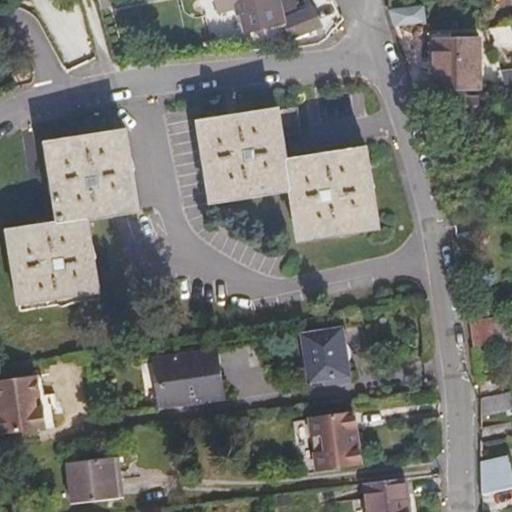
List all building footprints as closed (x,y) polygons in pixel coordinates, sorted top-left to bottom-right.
[(271,0),(213,0),(218,15),(237,10),(243,31),(245,30),(279,23),(282,35),(282,36),(308,29),(314,27),(311,17),(309,6),(295,11),(279,16),(274,2),(272,3),(271,0)] [(291,0),(282,0),(274,2),(279,16),(295,11),(291,0)] [(427,6),(390,12),(393,27),(429,21),(427,6)] [(245,30),(248,42),(282,35),(279,23),(245,30)] [(475,40),(431,41),(432,93),(476,92),(475,40)] [(511,71),(497,71),(501,87),(511,87),(511,71)] [(294,244),(374,231),(361,151),(322,157),(300,160),(292,109),(234,118),(194,124),(207,203),(286,191),(294,244)] [(18,310),(95,298),(82,221),(133,213),(121,134),(43,147),(49,188),(52,205),(55,224),(39,227),(6,232),(18,310)] [(485,306),(463,309),(465,322),(486,319),(487,319),(485,306)] [(486,319),(465,322),(468,347),(489,344),(486,319)] [(335,328),(297,335),(304,379),(319,376),(321,386),(344,383),(339,352),(335,328)] [(211,351),(154,359),(160,407),(218,399),(214,371),(211,351)] [(160,407),(154,359),(145,360),(152,408),(160,407)] [(32,377),(0,380),(0,434),(42,429),(39,408),(31,409),(30,398),(35,397),(32,377)] [(511,392),(474,400),(478,418),(511,410),(511,392)] [(349,415),(306,421),(314,471),(356,465),(352,438),(349,415)] [(503,457),(474,462),(479,494),(509,489),(503,457)] [(112,462),(63,469),(67,504),(117,498),(114,480),(112,462)] [(398,477),(359,482),(362,511),(402,511),(402,509),(398,477)]
